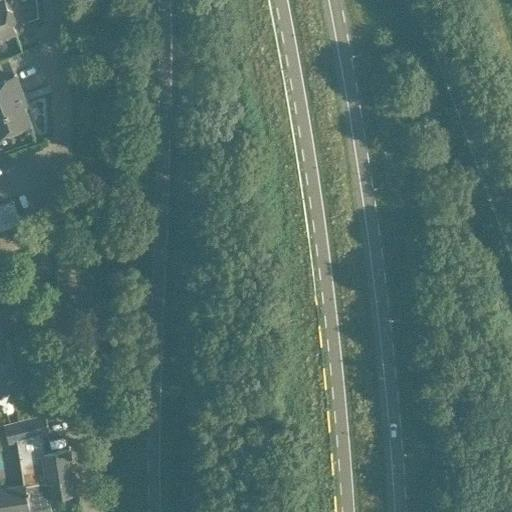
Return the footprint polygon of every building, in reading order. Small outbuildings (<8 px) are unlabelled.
[(0,0),(0,41),(1,41),(0,38),(0,37),(16,32),(13,25),(16,21),(12,10),(7,9),(4,0),(0,0)] [(0,135),(31,123),(25,106),(27,105),(26,104),(22,106),(18,95),(22,93),(16,76),(0,81),(0,135)] [(0,229),(3,229),(21,222),(13,199),(0,204),(0,229)] [(0,393),(21,386),(0,329),(0,393)] [(45,414),(26,419),(4,424),(9,442),(50,431),(45,414)] [(0,488),(60,479),(60,482),(75,479),(69,448),(20,456),(25,485),(9,487),(0,488)] [(60,479),(0,488),(0,511),(27,511),(29,511),(33,511),(51,509),(51,508),(45,509),(44,499),(77,494),(75,479),(60,482),(60,479)]
